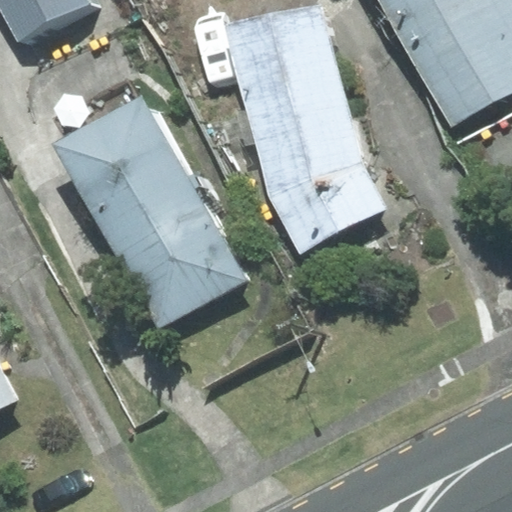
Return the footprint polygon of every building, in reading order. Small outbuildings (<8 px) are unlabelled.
[(10,0),(33,45),(112,7),(108,0),(10,0)] [(511,0),(404,0),(467,127),(511,105),(511,0)] [(353,10),(255,28),(284,199),(312,259),(357,236),(402,213),(381,163),(353,10)] [(269,283),(178,102),(83,150),(123,230),(174,331),(187,325),(269,283)] [(0,425),(41,405),(26,375),(0,322),(0,425)]
